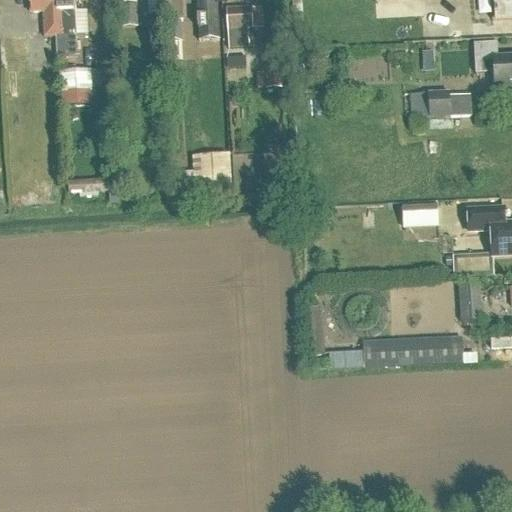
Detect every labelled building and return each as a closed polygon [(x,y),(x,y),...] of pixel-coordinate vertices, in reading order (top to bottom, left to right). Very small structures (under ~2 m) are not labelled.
[(52,0),(29,0),(31,17),(43,16),(44,41),(54,40),(52,0)] [(52,0),(54,40),(65,39),(77,38),(74,0),(52,0)] [(164,0),(165,24),(166,44),(181,43),(180,23),(183,23),(181,0),(164,0)] [(194,0),(196,19),(198,46),(220,45),(216,0),(194,0)] [(511,0),(494,0),(497,34),(511,33),(511,0)] [(119,32),(137,31),(136,7),(119,7),(119,32)] [(227,12),(229,53),(249,52),(248,33),(253,33),(252,11),(227,12)] [(497,46),(474,47),(475,77),(494,76),(495,92),(511,90),(511,60),(498,61),(497,46)] [(433,55),(422,55),(423,75),(434,74),(433,55)] [(264,93),(282,91),(279,58),(262,59),(264,75),(256,76),(258,92),(264,92),(264,93)] [(61,98),(61,110),(92,110),(92,108),(105,108),(104,91),(103,74),(90,74),(59,76),(61,98)] [(410,97),(410,123),(449,122),(449,96),(410,97)] [(229,160),(208,161),(210,203),(232,202),(229,160)] [(194,204),(193,178),(172,179),(174,206),(194,204)] [(401,210),(402,233),(438,232),(437,209),(401,210)] [(504,212),(468,213),(469,235),(491,234),(492,260),(511,258),(511,226),(504,227),(504,212)] [(492,259),(452,260),(453,283),(492,281),(492,259)] [(457,286),(459,326),(480,325),(479,285),(457,286)] [(319,311),(306,313),(312,361),(325,359),(319,311)] [(463,343),(364,348),(365,375),(464,370),(463,343)]
